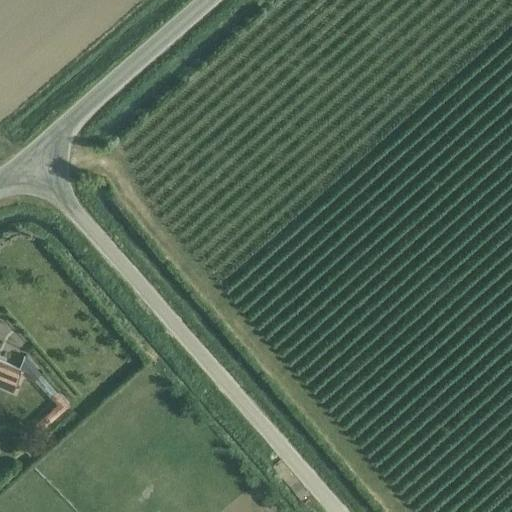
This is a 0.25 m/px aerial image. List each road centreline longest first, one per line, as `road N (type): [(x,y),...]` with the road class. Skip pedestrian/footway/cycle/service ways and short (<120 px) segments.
road 1 (unclassified): [(338,511),(28,157)]
road 2 (unclassified): [(28,157),(218,0)]
